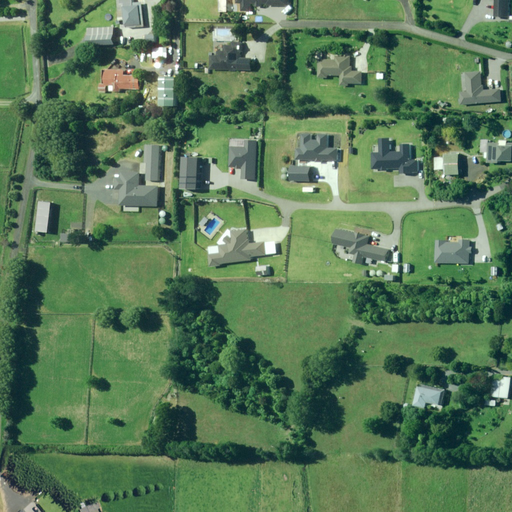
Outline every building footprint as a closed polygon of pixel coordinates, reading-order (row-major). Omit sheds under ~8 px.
[(238,0),(238,4),(243,4),(243,12),(253,12),(253,4),(257,4),(257,7),(264,7),(264,5),(289,6),(289,0),(238,0)] [(496,0),(496,17),(510,18),(510,0),(496,0)] [(138,27),(144,26),(142,2),(124,4),(124,7),(123,7),(124,10),(124,19),(125,24),(125,26),(126,26),(126,28),(138,27)] [(113,44),(118,44),(117,34),(108,35),(106,35),(107,45),(113,44)] [(155,34),(145,35),(146,43),(155,42),(155,34)] [(243,43),(233,43),(233,45),(226,45),(226,52),(219,51),(219,56),(213,56),(212,70),(254,71),(254,59),(242,58),(243,43)] [(352,57),(336,56),(336,60),(320,60),(320,78),(329,78),(329,76),(342,76),(342,86),(350,86),(350,83),(363,84),(364,72),(352,71),(352,57)] [(132,89),(133,75),(126,75),(125,75),(125,70),(107,70),(107,72),(106,72),(105,84),(102,84),(101,84),(101,92),(107,92),(107,86),(111,86),(111,90),(115,90),(115,91),(121,91),(121,90),(121,89),(131,89),(132,89)] [(484,91),(482,72),(468,74),(469,92),(462,93),(463,105),(503,102),(502,89),(484,91)] [(177,106),(177,77),(161,77),(161,94),(152,94),(150,94),(150,107),(151,107),(151,109),(157,109),(157,107),(161,107),(161,106),(177,106)] [(392,152),(392,139),(382,139),(381,153),(375,153),(375,170),(389,171),(389,169),(402,170),(402,174),(420,175),(420,161),(412,160),(412,145),(403,144),(403,153),(392,152)] [(511,143),(509,143),(509,141),(501,141),(501,143),(491,143),(491,140),(483,140),(483,143),(483,147),(483,153),(487,153),(487,158),(490,158),(489,163),(501,163),(501,161),(511,161),(511,143)] [(258,180),(259,141),(247,141),(247,147),(232,147),(231,169),(244,169),(244,179),(258,180)] [(452,154),(450,154),(447,154),(447,157),(437,158),(437,170),(447,169),(447,175),(462,175),(461,154),(460,154),(456,154),(452,154)] [(203,158),(187,158),(186,190),(202,190),(203,158)] [(141,172),(121,172),(121,178),(116,178),(116,190),(121,190),(121,206),(159,206),(160,186),(141,185),(141,172)] [(233,232),(233,237),(232,238),(230,236),(226,242),(227,243),(227,244),(221,244),(223,253),(211,255),(212,267),(223,266),(223,264),(253,260),(253,258),(268,256),(266,242),(250,244),(248,229),(233,232)] [(371,237),(338,229),(335,245),(352,248),(351,254),(357,256),(355,263),(364,265),(366,258),(388,262),(390,250),(369,245),(371,237)] [(83,231),(64,230),(63,242),(82,243),(83,231)] [(471,247),(471,240),(461,240),(461,243),(438,242),(437,263),(471,264),(471,253),(473,253),(473,247),(471,247)] [(510,398),(511,378),(511,376),(495,375),(492,396),(510,398)] [(441,404),(443,404),(446,390),(420,384),(415,405),(427,408),(427,406),(428,402),(440,405),(441,404)]
